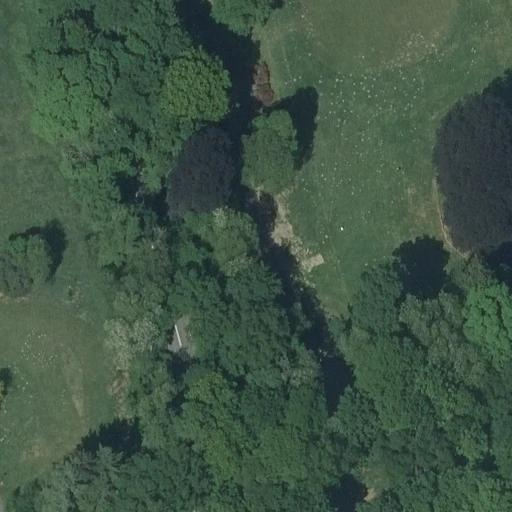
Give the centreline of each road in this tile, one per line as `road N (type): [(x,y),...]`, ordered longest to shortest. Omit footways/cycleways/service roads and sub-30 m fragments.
road 1 (secondary): [(194,511),(197,442),(176,331),(67,0)]
road 2 (track): [(329,413),(221,134),(182,0)]
road 3 (track): [(329,413),(427,346),(511,325)]
